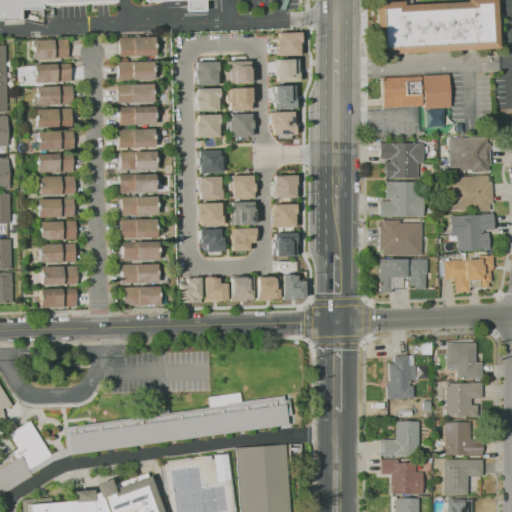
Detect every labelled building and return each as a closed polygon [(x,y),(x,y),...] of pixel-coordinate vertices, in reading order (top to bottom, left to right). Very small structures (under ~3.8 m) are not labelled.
[(0,0),(120,0),(121,17),(0,22),(0,0)] [(203,0),(203,11),(184,12),(183,0),(203,0)] [(376,7),(463,0),(501,0),(505,53),(381,62),(376,7)] [(276,55),(298,55),(298,32),(275,32),(276,55)] [(153,55),(152,36),(116,37),(116,56),(153,55)] [(66,58),(65,38),(29,40),(30,59),(66,58)] [(297,58),(273,59),(274,82),(297,81),(297,58)] [(226,84),(248,83),(248,60),(226,61),(226,84)] [(151,61),(115,61),(115,80),(152,79),(151,61)] [(216,84),(215,61),(192,62),(193,85),(216,84)] [(68,81),(68,63),(32,63),(32,82),(68,81)] [(386,103),(385,75),(424,74),(424,103),(386,103)] [(150,83),(115,84),(115,102),(151,102),(150,83)] [(271,108),(294,108),(294,85),(270,85),(271,108)] [(34,105),(70,104),(70,86),(34,86),(34,105)] [(248,87),(225,87),(226,110),(249,109),(248,87)] [(194,111),(217,110),(216,88),(193,88),(194,111)] [(116,107),(117,125),(153,123),(152,106),(116,107)] [(69,108),(33,109),(33,126),(69,126),(69,108)] [(293,134),(292,111),(269,112),(270,134),(293,134)] [(250,136),(250,113),(227,113),(227,137),(250,136)] [(217,114),(194,114),(195,137),(217,137),(217,114)] [(152,128),(116,129),(116,147),(152,146),(152,128)] [(71,149),(71,130),(35,131),(36,149),(71,149)] [(470,172),(470,169),(449,170),(447,138),(486,136),(486,143),(489,142),(490,165),(487,165),(487,171),(470,172)] [(417,178),(384,178),(384,161),(389,161),(389,159),(379,159),(379,143),(423,142),(423,163),(417,163),(417,178)] [(219,172),(219,149),(195,149),(195,173),(219,172)] [(154,169),(154,151),(118,151),(118,170),(154,169)] [(71,154),(35,153),(34,171),(70,172),(71,154)] [(153,173),(117,174),(117,193),(153,192),(153,173)] [(272,198),(294,197),(294,174),(271,175),(272,198)] [(72,194),(72,175),(36,176),(36,194),(72,194)] [(228,175),(228,198),(251,198),(252,175),(228,175)] [(472,211),(472,208),(450,209),(450,206),(447,206),(446,199),(450,199),(449,192),(446,192),(445,186),(449,186),(448,177),(487,175),(488,181),(491,181),(492,203),(489,203),(489,210),(472,211)] [(218,176),(196,176),(196,199),(219,199),(218,176)] [(423,216),(379,216),(379,200),(390,200),(390,198),(385,198),(384,181),(417,181),(417,196),(422,196),(423,216)] [(0,192),(0,222),(8,223),(7,193),(0,192)] [(119,197),(119,215),(155,214),(154,196),(119,197)] [(36,199),(36,217),(72,216),(71,198),(36,199)] [(229,225),(252,224),(252,201),(228,202),(229,225)] [(219,202),(197,203),(197,226),(220,225),(219,202)] [(293,203),(270,204),(271,227),(293,227),(293,203)] [(457,251),(456,236),(451,236),(449,216),(493,213),(494,229),(482,230),(482,233),(488,232),(489,249),(483,249),(482,249),(457,251)] [(154,237),(154,219),(118,219),(118,237),(154,237)] [(73,220),(37,221),(37,239),(73,239),(73,220)] [(421,255),(381,255),(381,248),(378,248),(378,226),(382,226),(382,220),(399,220),(399,223),(421,223),(421,255)] [(253,227),(228,228),(229,250),(248,250),(247,242),(253,242),(253,227)] [(220,228),(197,228),(197,244),(202,244),(203,251),(220,251),(220,228)] [(294,232),(271,233),(272,256),(295,255),(294,232)] [(0,268),(9,268),(8,239),(0,238),(0,268)] [(156,259),(156,241),(120,241),(120,260),(156,259)] [(37,262),(73,262),(73,243),(37,244),(37,262)] [(454,292),(454,287),(453,287),(452,281),(451,281),(451,279),(444,279),(443,276),(438,277),(437,260),(478,259),(478,255),(492,255),(493,267),(492,267),(492,270),(490,270),(490,281),(488,282),(488,286),(469,287),(469,291),(454,292)] [(391,292),(379,292),(379,259),(426,259),(426,273),(424,273),(424,289),(414,289),(414,285),(408,285),(408,277),(405,277),(402,277),(402,285),(403,285),(403,289),(391,289),(391,292)] [(155,263),(119,264),(119,283),(155,282),(155,263)] [(74,265),(38,266),(38,284),(74,283),(74,265)] [(0,303),(10,303),(9,272),(0,272),(0,303)] [(303,280),(295,280),(295,274),(280,274),(280,298),(302,299),(303,280)] [(202,301),(224,301),(224,282),(217,283),(217,276),(202,277),(202,301)] [(250,276),(227,277),(228,301),(251,300),(250,276)] [(277,298),(277,276),(254,276),(255,299),(277,298)] [(199,302),(198,278),(177,279),(177,302),(199,302)] [(157,286),(121,286),(121,305),(157,305),(157,286)] [(73,288),(38,289),(39,307),(74,306),(73,288)] [(481,379),(456,379),(456,376),(450,376),(450,365),(445,365),(445,342),(474,342),(474,362),(481,362),(481,379)] [(386,399),(385,382),(389,382),(387,363),(393,362),(393,355),(407,354),(408,365),(415,365),(415,380),(409,381),(409,385),(412,385),(412,397),(386,399)] [(477,416),(445,416),(445,382),(481,382),(481,398),(470,398),(470,404),(477,404),(477,416)] [(0,386),(11,405),(1,408),(5,421),(0,422),(0,386)] [(67,448),(64,427),(209,407),(208,397),(239,392),(241,401),(284,395),(284,400),(289,399),(291,415),(286,416),(288,425),(68,455),(53,460),(31,474),(32,475),(0,495),(0,459),(18,448),(9,434),(29,421),(50,454),(67,448)] [(430,410),(422,410),(423,401),(430,401),(430,404),(430,410)] [(411,416),(398,415),(399,408),(411,409),(411,416)] [(396,455),(380,455),(380,439),(395,439),(394,421),(417,421),(418,454),(396,454),(396,455)] [(481,456),(466,456),(466,455),(444,455),(444,422),(469,421),(470,427),(470,439),(481,439),(481,456)] [(240,511),(236,448),(285,444),(289,511),(240,511)] [(213,455),(215,481),(228,479),(226,454),(213,455)] [(422,494),(391,494),(391,486),(390,486),(390,474),(380,474),(380,459),(397,459),(397,463),(414,463),(414,471),(422,471),(422,494)] [(444,495),(444,459),(482,459),(482,475),(467,475),(467,494),(444,495)] [(189,488),(188,468),(179,468),(180,489),(189,488)] [(22,511),(21,499),(51,497),(52,502),(73,501),(72,491),(91,490),(92,494),(97,493),(94,484),(109,479),(111,485),(146,473),(147,476),(150,475),(163,511),(22,511)] [(394,511),(394,498),(418,498),(417,511),(394,511)] [(446,511),(447,498),(472,499),(471,511),(446,511)]
